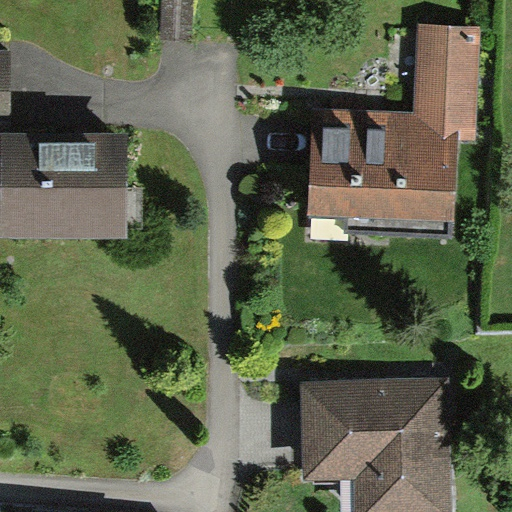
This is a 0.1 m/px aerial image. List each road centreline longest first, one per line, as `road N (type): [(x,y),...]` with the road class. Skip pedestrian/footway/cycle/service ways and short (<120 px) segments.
road 1 (residential): [(218,493),(223,50)]
road 2 (residential): [(218,493),(0,484)]
